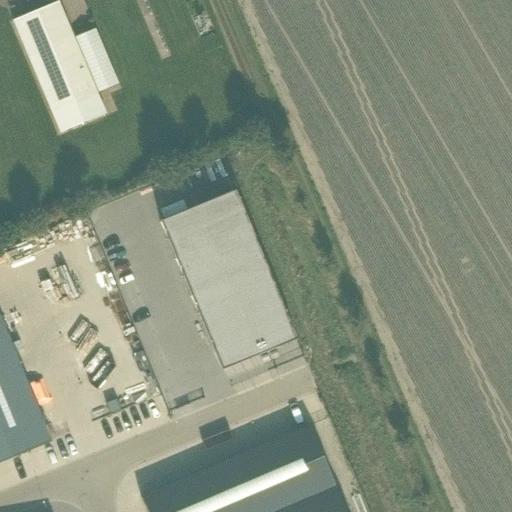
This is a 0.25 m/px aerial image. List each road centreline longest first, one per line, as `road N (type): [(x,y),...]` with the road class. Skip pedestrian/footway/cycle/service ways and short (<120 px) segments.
road 1 (track): [(227,0),(445,511)]
road 2 (unknown): [(84,470),(70,412),(21,296)]
